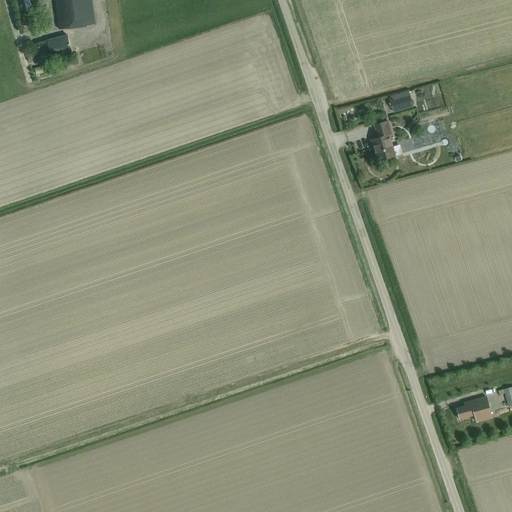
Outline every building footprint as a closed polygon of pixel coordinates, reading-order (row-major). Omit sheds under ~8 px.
[(29,0),(23,0),(26,11),(32,10),(29,0)] [(89,0),(54,0),(59,29),(93,25),(89,0)] [(50,58),(62,56),(71,53),(67,36),(57,38),(38,43),(39,51),(48,49),(50,58)] [(28,63),(36,61),(34,53),(26,55),(28,63)] [(47,72),(45,66),(34,69),(35,75),(47,72)] [(409,95),(390,101),(393,112),(412,106),(409,95)] [(378,161),(387,158),(394,156),(388,135),(391,135),(387,121),(374,125),(378,138),(373,139),(376,148),(374,148),(378,161)] [(511,386),(497,390),(498,395),(504,393),(507,407),(511,406),(511,386)] [(459,419),(468,416),(473,415),(475,421),(491,417),(485,397),(464,403),(464,406),(456,409),(459,419)]
